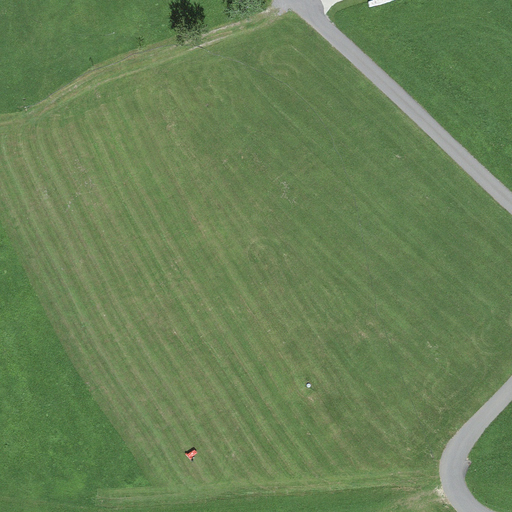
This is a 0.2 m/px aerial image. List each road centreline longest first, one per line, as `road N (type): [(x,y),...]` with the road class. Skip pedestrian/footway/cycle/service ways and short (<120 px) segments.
road 1 (track): [(283,0),(258,19),(106,76),(34,115),(0,122)]
road 2 (track): [(511,202),(297,0)]
road 3 (track): [(474,511),(457,492),(453,463),(511,387)]
